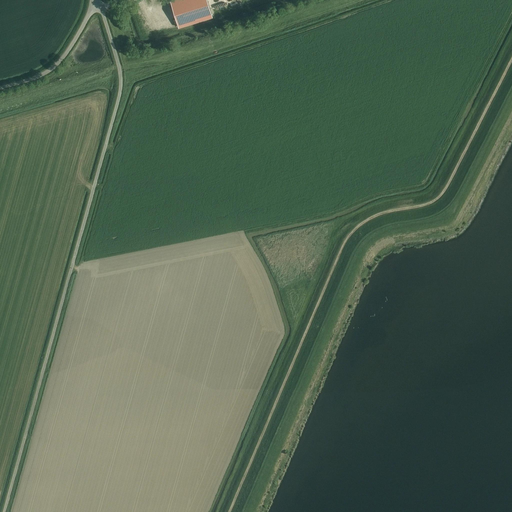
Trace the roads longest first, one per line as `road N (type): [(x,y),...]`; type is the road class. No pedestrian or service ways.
road 1 (track): [(511,58),(441,195),(373,215),(343,244),(228,511)]
road 2 (unclassified): [(3,511),(120,93),(100,8),(92,4)]
road 3 (track): [(119,69),(186,57),(365,0)]
road 4 (unclassified): [(0,88),(55,65),(92,4)]
